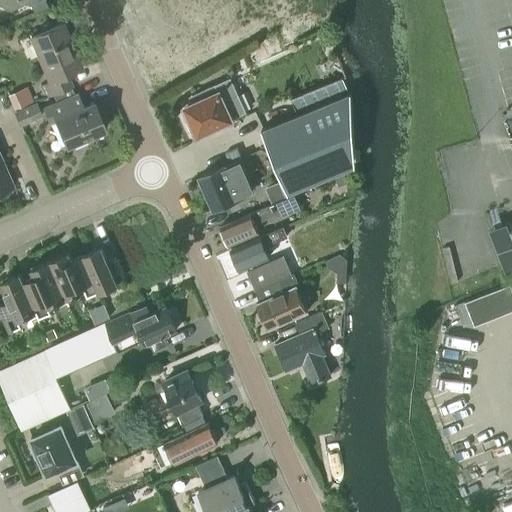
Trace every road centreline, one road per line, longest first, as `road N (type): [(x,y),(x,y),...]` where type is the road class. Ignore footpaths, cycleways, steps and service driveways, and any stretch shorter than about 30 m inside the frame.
road 1 (residential): [(311,511),(159,168)]
road 2 (residential): [(159,168),(87,0)]
road 3 (residential): [(0,239),(159,168)]
